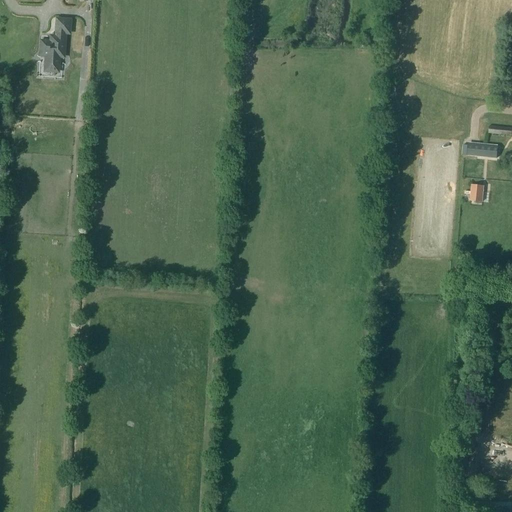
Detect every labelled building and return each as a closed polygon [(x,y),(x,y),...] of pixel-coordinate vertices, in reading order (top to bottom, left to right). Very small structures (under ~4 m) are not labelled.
[(45,71),(58,71),(59,56),(63,57),(64,37),(65,33),(69,33),(70,20),(57,19),(56,32),(56,36),(51,36),(50,42),(41,41),(40,55),(46,55),(45,71)] [(511,120),(495,119),(494,131),(511,133),(511,127),(511,120)] [(463,145),(462,155),(497,158),(498,148),(468,145),(463,145)] [(472,185),(470,201),(482,202),(484,186),(472,185)] [(458,476),(476,477),(479,448),(461,446),(458,476)]
